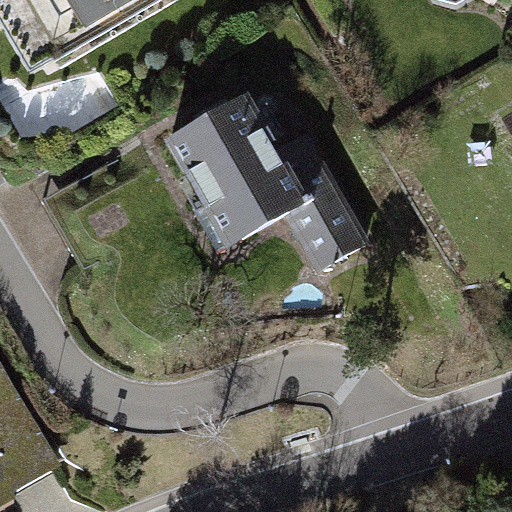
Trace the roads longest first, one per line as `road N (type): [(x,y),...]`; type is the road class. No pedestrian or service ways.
road 1 (residential): [(405,459),(368,389),(314,370),(184,410),(123,405),(67,354),(0,243)]
road 2 (residential): [(241,511),(405,459)]
